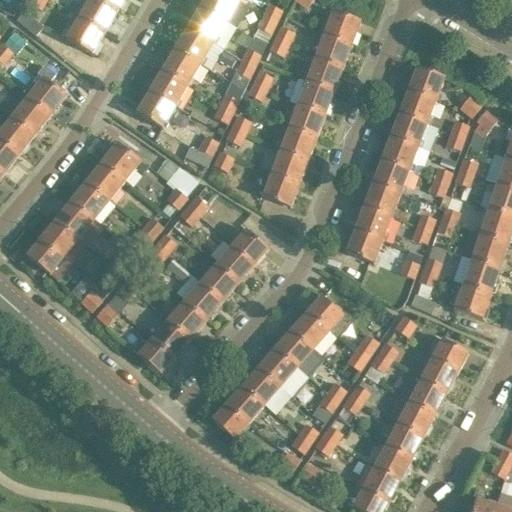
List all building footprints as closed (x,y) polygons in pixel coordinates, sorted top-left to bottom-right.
[(49,2),(45,0),(30,0),(28,4),(42,13),(49,2)] [(117,13),(94,0),(91,0),(80,20),(105,35),(117,13)] [(94,0),(117,13),(125,0),(94,0)] [(226,24),(239,3),(234,0),(206,0),(201,9),(226,24)] [(315,0),(295,0),(294,2),(306,12),(315,0)] [(268,7),(262,19),(277,26),(283,14),(268,7)] [(213,45),(226,24),(201,9),(188,30),(213,45)] [(36,39),(44,29),(23,13),(17,23),(36,39)] [(324,37),(352,48),(361,24),(333,13),(324,37)] [(277,26),(262,19),(257,31),(271,38),(277,26)] [(105,35),(80,20),(66,42),(92,57),(105,35)] [(175,52),(200,67),(213,45),(188,30),(175,52)] [(281,30),(275,41),(289,48),(295,36),(281,30)] [(352,48),(324,37),(316,61),(343,71),(352,48)] [(289,48),(275,41),(269,53),(284,60),(289,48)] [(14,56),(1,46),(0,47),(0,64),(5,68),(14,56)] [(241,63),(256,71),(262,59),(247,51),(241,63)] [(163,73),(188,88),(200,67),(175,52),(163,73)] [(237,61),(224,53),(219,61),(232,69),(237,61)] [(343,71),(316,61),(307,84),(334,94),(343,71)] [(256,71),(241,63),(236,75),(230,85),(245,92),(256,71)] [(408,93),(436,104),(445,80),(417,70),(408,93)] [(150,94),(175,109),(188,88),(163,73),(150,94)] [(259,74),(253,86),(268,93),(274,81),(259,74)] [(28,100),(51,118),(67,98),(44,80),(28,100)] [(307,84),(298,107),(325,117),(334,94),(307,84)] [(245,92),(230,85),(225,97),(219,108),(234,115),(245,92)] [(268,93),(253,86),(247,98),(262,105),(268,93)] [(408,93),(399,117),(427,127),(436,104),(408,93)] [(162,131),(175,109),(150,94),(137,116),(162,131)] [(481,108),(470,99),(459,112),(471,121),(481,108)] [(28,100),(12,120),(35,138),(51,118),(28,100)] [(298,107),(289,130),(317,141),(325,117),(298,107)] [(234,115),(219,108),(213,120),(228,127),(234,115)] [(499,122),(495,119),(486,112),(476,125),(479,127),(473,134),(482,141),(499,122)] [(399,117),(391,140),(418,150),(427,127),(399,117)] [(232,130),(246,137),(252,126),(237,119),(232,130)] [(12,120),(0,135),(0,141),(20,157),(35,138),(12,120)] [(454,124),(450,136),(465,141),(470,129),(454,124)] [(246,137),(232,130),(226,142),(241,149),(246,137)] [(317,141),(289,130),(280,153),(308,164),(317,141)] [(197,135),(185,160),(207,170),(219,146),(197,135)] [(465,141),(450,136),(446,148),(461,154),(465,141)] [(391,140),(382,163),(409,173),(418,150),(391,140)] [(20,157),(0,141),(0,173),(5,177),(20,157)] [(506,161),(511,163),(511,142),(511,146),(504,143),(499,159),(506,161)] [(105,162),(128,180),(141,164),(118,146),(105,162)] [(280,153),(272,177),(299,187),(308,164),(280,153)] [(235,162),(220,155),(213,168),(228,176),(235,162)] [(439,170),(453,175),(457,165),(443,160),(439,170)] [(463,160),(459,173),(474,178),(478,166),(463,160)] [(511,163),(506,161),(497,186),(511,191),(511,163)] [(105,162),(90,181),(113,199),(128,180),(105,162)] [(409,173),(382,163),(373,186),(400,197),(409,173)] [(164,185),(188,193),(195,177),(171,168),(164,185)] [(437,170),(433,183),(448,188),(453,176),(437,170)] [(474,178),(459,173),(454,185),(469,191),(474,178)] [(299,187),(272,177),(263,200),(290,211),(299,187)] [(90,181),(74,200),(97,219),(113,199),(90,181)] [(448,188),(433,183),(428,195),(444,201),(448,188)] [(373,186),(364,209),(391,220),(400,197),(373,186)] [(511,191),(497,186),(489,212),(511,219),(511,191)] [(166,203),(178,213),(188,201),(176,191),(166,203)] [(196,199),(188,209),(200,220),(209,210),(196,199)] [(97,219),(74,200),(59,220),(82,238),(97,219)] [(200,220),(188,209),(179,219),(192,230),(200,220)] [(391,220),(364,209),(355,233),(383,243),(391,220)] [(441,223),(456,228),(460,216),(445,210),(445,213),(441,223)] [(511,234),(511,219),(489,212),(480,237),(508,246),(511,234)] [(416,229),(431,235),(436,222),(421,217),(416,229)] [(82,238),(59,220),(43,239),(66,258),(82,238)] [(152,220),(143,231),(155,241),(164,230),(152,220)] [(456,228),(441,223),(436,235),(451,241),(456,228)] [(431,235),(416,229),(412,242),(427,247),(431,235)] [(155,241),(143,231),(134,241),(147,251),(155,241)] [(246,232),(233,248),(255,267),(269,251),(246,232)] [(383,243),(355,233),(346,256),(373,267),(383,243)] [(508,246),(480,237),(469,233),(461,258),(472,262),(500,271),(508,246)] [(165,237),(156,247),(169,258),(177,248),(165,237)] [(66,258),(43,239),(27,259),(50,278),(66,258)] [(156,247),(148,257),(160,268),(169,258),(156,247)] [(255,267),(233,248),(217,267),(239,286),(255,267)] [(111,268),(124,279),(132,269),(120,258),(111,268)] [(427,261),(423,273),(438,278),(442,266),(427,261)] [(399,277),(414,282),(419,268),(404,262),(399,277)] [(500,271),(472,262),(463,287),(491,297),(500,271)] [(217,267),(201,286),(223,305),(239,286),(217,267)] [(124,279),(111,268),(103,279),(115,289),(124,279)] [(438,278),(423,273),(418,285),(433,291),(438,278)] [(133,275),(124,285),(137,296),(145,286),(133,275)] [(137,296),(124,285),(116,296),(128,306),(137,296)] [(223,305),(201,286),(184,304),(207,323),(223,305)] [(491,297),(463,287),(455,313),(483,322),(491,297)] [(81,305),(92,315),(102,304),(91,294),(81,305)] [(431,317),(436,306),(415,297),(410,308),(431,317)] [(352,326),(322,299),(308,314),(330,334),(339,341),(352,326)] [(207,323),(184,304),(168,323),(190,342),(207,323)] [(96,319),(107,329),(118,318),(107,308),(96,319)] [(330,334),(308,314),(292,333),(314,352),(330,334)] [(403,319),(394,332),(408,341),(417,328),(403,319)] [(190,342),(168,323),(152,342),(174,361),(190,342)] [(292,333),(275,351),(297,371),(314,352),(292,333)] [(366,337),(354,355),(367,364),(379,346),(366,337)] [(174,361),(152,342),(139,358),(161,377),(174,361)] [(442,342),(431,363),(457,377),(468,355),(442,342)] [(385,346),(378,357),(391,366),(399,355),(385,346)] [(275,351),(259,370),(281,389),(297,371),(275,351)] [(367,364),(354,355),(347,366),(360,375),(367,364)] [(391,366),(378,357),(370,368),(384,377),(391,366)] [(431,363),(420,384),(446,398),(457,377),(431,363)] [(281,389),(259,370),(242,389),(264,408),(281,389)] [(420,384),(409,405),(435,418),(446,398),(420,384)] [(326,396),(340,405),(347,394),(334,385),(326,396)] [(357,387),(350,398),(363,407),(370,396),(357,387)] [(264,408),(242,389),(226,407),(248,427),(264,408)] [(340,405),(326,396),(319,407),(320,408),(312,419),(324,426),(331,416),(332,416),(340,405)] [(363,407),(350,398),(342,409),(356,419),(363,407)] [(409,405),(398,426),(424,439),(435,418),(409,405)] [(248,427),(226,407),(212,423),(234,442),(248,427)] [(398,426),(387,447),(412,460),(424,439),(398,426)] [(306,427),(298,438),(312,446),(319,436),(306,427)] [(322,439),(335,448),(343,437),(329,428),(322,439)] [(312,446),(298,438),(291,448),(304,458),(312,446)] [(335,448),(322,439),(315,450),(328,460),(335,448)] [(412,460),(387,447),(376,467),(401,481),(412,460)] [(511,456),(503,451),(490,474),(505,483),(511,469),(511,456)] [(287,455),(280,468),(293,476),(301,462),(287,455)] [(298,478),(312,486),(319,473),(306,465),(298,478)] [(401,481),(376,467),(365,488),(390,502),(401,481)] [(385,511),(390,502),(365,488),(353,510),(357,511),(385,511)] [(498,511),(500,509),(476,502),(473,511),(498,511)]
